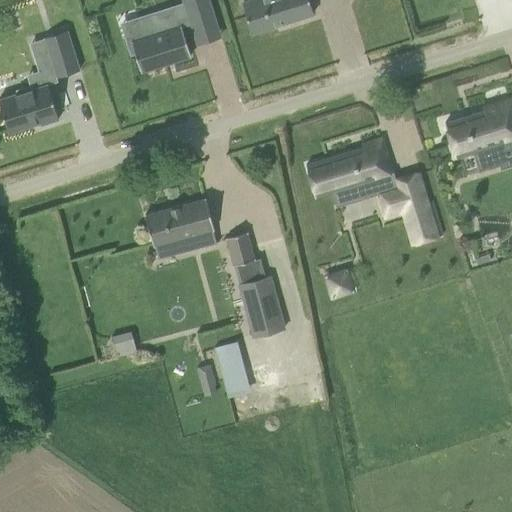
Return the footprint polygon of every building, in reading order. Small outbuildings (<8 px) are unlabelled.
[(208,0),(183,0),(184,2),(191,24),(214,17),(208,0)] [(259,0),(243,5),(253,36),(314,16),(309,0),(259,0)] [(143,33),(126,38),(131,54),(135,53),(135,54),(141,71),(190,56),(181,27),(181,25),(180,25),(176,11),(158,17),(157,12),(138,18),(143,33)] [(67,30),(44,37),(56,77),(79,70),(67,30)] [(18,92),(0,97),(0,104),(8,131),(41,121),(42,123),(58,118),(47,83),(33,87),(32,85),(17,89),(18,92)] [(483,107),(484,110),(444,123),(455,157),(475,151),(480,168),(501,161),(496,144),(511,139),(511,102),(511,98),(483,107)] [(357,184),(392,173),(381,138),(361,144),(362,147),(306,164),(316,197),(333,191),(337,204),(361,197),(357,184)] [(402,211),(412,244),(442,234),(431,201),(427,202),(418,172),(394,179),(392,180),(394,186),(376,191),(384,217),(402,211)] [(212,227),(204,196),(143,213),(152,244),(169,239),(172,252),(215,241),(211,228),(212,227)] [(232,265),(237,264),(246,262),(254,260),(247,232),(225,238),(232,265)] [(487,253),(474,257),(475,264),(489,259),(487,253)] [(246,262),(237,264),(242,283),(237,285),(252,338),(286,329),(271,275),(264,277),(259,258),(254,260),(246,262)] [(345,270),(325,277),(331,296),(351,290),(345,270)] [(200,332),(204,351),(214,349),(223,396),(247,391),(233,325),(200,332)] [(116,355),(137,350),(131,330),(111,336),(116,355)] [(204,395),(216,392),(209,364),(197,368),(204,395)]
